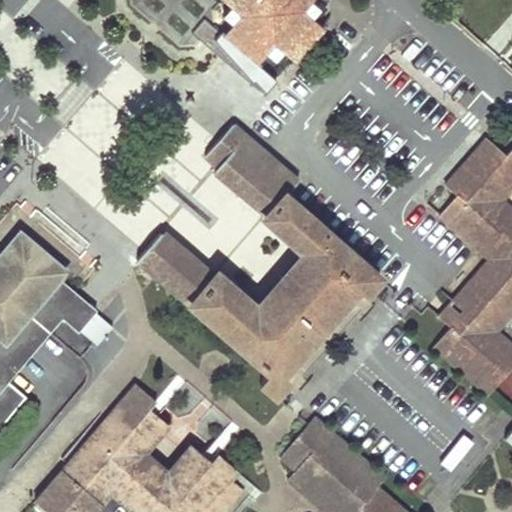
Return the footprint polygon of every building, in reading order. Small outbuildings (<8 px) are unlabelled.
[(218,16),(223,20),(226,23),(218,32),(202,17),(189,31),(219,57),(222,60),(261,94),(273,79),(255,64),(264,54),(272,61),(279,53),(284,57),(289,61),(300,47),(320,25),(310,16),(308,1),(308,0),(218,0),(226,7),(218,16)] [(282,377),(358,290),(366,296),(382,278),(374,271),(338,240),(285,194),(297,180),(244,134),(240,130),(230,122),(225,128),(202,155),(215,166),(212,170),(265,216),(262,219),(302,253),(277,282),(256,306),(217,272),(213,276),(163,233),(138,261),(156,277),(188,305),(242,351),(267,373),(258,384),(274,398),(288,382),(282,377)] [(471,167),(491,143),(486,139),(465,162),(471,167)] [(511,218),(492,202),(511,178),(511,150),(510,149),(505,155),(491,143),(471,167),(465,162),(445,186),(456,196),(440,215),(449,222),(453,218),(493,252),(490,257),(489,257),(495,262),(455,309),(462,315),(451,329),(437,345),(490,391),(511,365),(511,355),(491,338),(495,333),(490,329),(511,303),(511,430),(509,434),(511,436),(511,218)] [(511,218),(511,207),(503,200),(511,188),(511,178),(492,202),(511,218)] [(490,257),(493,252),(453,218),(449,222),(490,257)] [(12,255),(24,241),(18,236),(5,250),(12,255)] [(77,330),(95,309),(75,292),(72,289),(67,295),(50,280),(55,274),(59,270),(24,241),(12,255),(5,250),(0,256),(0,266),(1,267),(0,268),(0,422),(23,396),(7,381),(49,331),(43,326),(55,312),(61,317),(77,330)] [(489,257),(449,304),(455,309),(495,262),(489,257)] [(72,289),(55,274),(50,280),(67,295),(72,289)] [(511,303),(490,329),(495,333),(511,313),(511,303)] [(455,309),(449,304),(438,317),(451,329),(462,315),(455,309)] [(49,331),(61,317),(55,312),(43,326),(49,331)] [(491,338),(511,355),(511,347),(495,333),(491,338)] [(490,391),(437,345),(433,349),(487,396),(490,391)] [(139,511),(195,511),(227,475),(232,479),(239,472),(223,458),(216,466),(211,461),(200,452),(173,484),(134,450),(160,419),(150,410),(145,406),(152,398),(135,384),(128,392),(134,397),(81,459),(75,454),(34,501),(47,511),(94,511),(102,503),(98,500),(87,490),(98,477),(110,487),(139,511)] [(81,459),(134,397),(128,392),(75,454),(81,459)] [(150,410),(157,402),(152,398),(145,406),(150,410)] [(383,475),(313,416),(309,421),(380,480),(383,475)] [(173,484),(200,452),(192,445),(168,472),(146,454),(169,426),(160,419),(134,450),(173,484)] [(397,511),(371,490),(375,485),(380,480),(309,421),(281,453),(296,466),(289,475),(332,511),(397,511)] [(216,466),(223,458),(218,454),(211,461),(216,466)] [(227,475),(195,511),(204,511),(232,479),(227,475)] [(332,511),(289,475),(285,478),(324,511),(332,511)] [(98,500),(110,487),(98,477),(87,490),(98,500)] [(407,511),(375,485),(371,490),(397,511),(407,511)] [(131,511),(108,501),(102,511),(131,511)]
